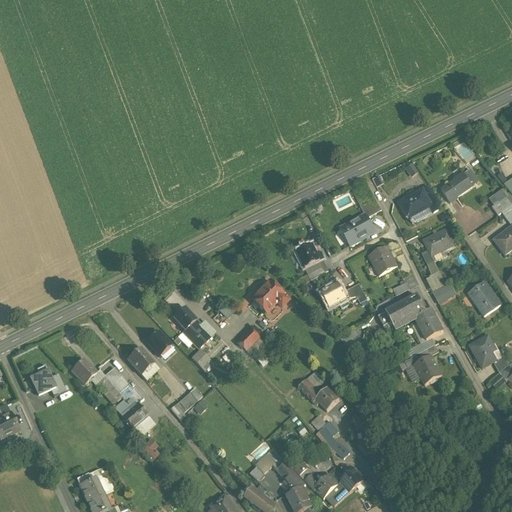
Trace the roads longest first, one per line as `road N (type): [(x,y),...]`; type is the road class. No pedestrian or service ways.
road 1 (secondary): [(511,96),(80,309)]
road 2 (residential): [(380,199),(511,450)]
road 3 (residential): [(80,309),(247,511)]
